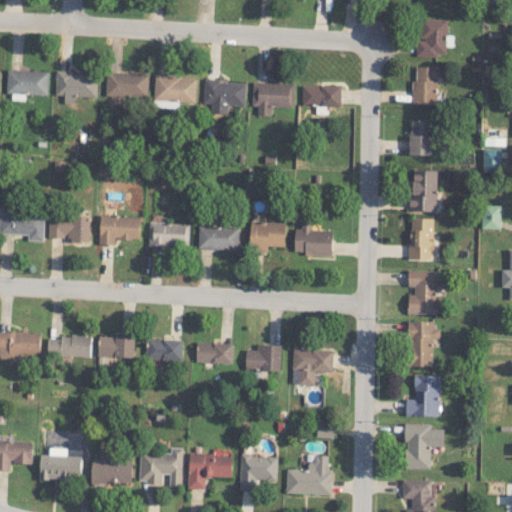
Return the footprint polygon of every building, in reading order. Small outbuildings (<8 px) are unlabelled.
[(445,56),(446,19),(419,18),(419,40),(416,40),(416,55),(445,56)] [(438,104),(439,66),(416,66),(415,79),(412,79),(411,104),(438,104)] [(47,95),(48,71),(7,69),(6,93),(47,95)] [(105,94),(148,96),(149,73),(106,71),(105,94)] [(97,73),(56,72),(55,95),(97,96),(97,73)] [(177,108),(177,101),(196,102),(197,76),(155,75),(154,101),(156,101),(156,107),(177,108)] [(245,81),(204,80),(203,102),(211,103),(210,112),(228,113),(228,104),(245,105),(245,81)] [(294,107),(294,83),(252,82),(252,105),(257,106),(257,114),(271,114),(271,106),(294,107)] [(302,105),(341,106),(341,85),(302,84),(302,105)] [(431,155),(432,119),(410,119),(409,154),(431,155)] [(483,171),(501,171),(501,149),(483,148),(483,171)] [(411,211),(436,211),(437,170),(412,170),(411,211)] [(499,228),(500,205),(482,204),(482,228),(499,228)] [(0,232),(28,234),(27,240),(43,240),(44,211),(0,209),(0,232)] [(99,244),(115,244),(115,239),(139,239),(140,216),(100,215),(99,244)] [(90,216),(49,216),(48,237),(70,237),(69,241),(90,242),(90,216)] [(410,259),(434,258),(433,217),(409,218),(410,259)] [(332,254),(332,230),(311,230),(311,219),(300,219),(300,228),(294,228),(294,253),(332,254)] [(268,252),(268,246),(284,246),(285,222),(250,221),(249,252),(268,252)] [(189,223),(149,222),(148,245),(189,246),(189,223)] [(197,248),(239,249),(239,227),(198,225),(197,248)] [(407,313),(436,314),(437,270),(408,269),(408,286),(413,286),(413,294),(408,294),(407,313)] [(432,366),(432,338),(437,338),(437,321),(408,320),(408,365),(432,366)] [(0,356),(40,357),(40,331),(0,331),(0,356)] [(47,335),(46,356),(90,357),(91,336),(47,335)] [(135,337),(98,335),(98,356),(134,357),(135,337)] [(183,339),(147,338),(146,358),(182,359),(183,339)] [(233,342),(196,342),(196,362),(233,363),(233,342)] [(281,344),(257,343),(256,349),(246,349),(245,369),(280,370),(281,344)] [(314,384),(315,371),(333,371),(333,349),(292,348),(291,383),(314,384)] [(405,415),(438,416),(439,375),(414,374),(413,398),(405,398),(405,415)] [(429,423),(404,422),(404,468),(429,468),(430,446),(443,446),(443,428),(429,428),(429,423)] [(0,469),(10,470),(10,462),(33,463),(33,441),(0,439),(0,469)] [(67,448),(50,447),(50,454),(41,454),(40,478),(82,479),(83,456),(67,455),(67,448)] [(140,452),(139,482),(162,482),(162,473),(170,473),(169,485),(182,486),(183,447),(171,447),(171,453),(140,452)] [(91,482),(132,483),(133,460),(109,459),(109,449),(99,449),(99,458),(92,458),(91,482)] [(205,488),(205,476),(232,476),(233,454),(189,453),(188,487),(205,488)] [(286,493),(331,494),(332,470),(328,470),(328,455),(311,454),(311,469),(286,468),(286,493)] [(278,456),(240,455),(239,490),(256,491),(257,479),(277,480),(278,456)] [(430,479),(402,479),(401,498),(411,498),(411,508),(405,508),(405,511),(434,511),(435,494),(429,494),(430,479)]
